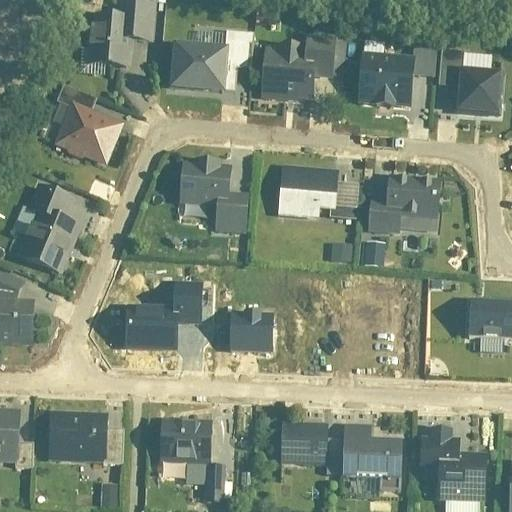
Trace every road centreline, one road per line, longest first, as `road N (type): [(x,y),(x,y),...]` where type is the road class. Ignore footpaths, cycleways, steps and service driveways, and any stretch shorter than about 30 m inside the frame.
road 1 (residential): [(66,385),(88,296),(160,137),(187,132),(467,161),(482,176),(511,260)]
road 2 (residential): [(511,406),(66,385)]
